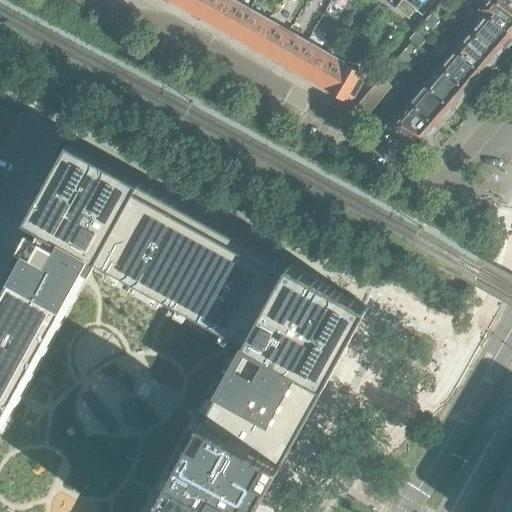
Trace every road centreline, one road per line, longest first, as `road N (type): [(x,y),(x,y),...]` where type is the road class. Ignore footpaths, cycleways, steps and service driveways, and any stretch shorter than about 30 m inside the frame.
road 1 (residential): [(449,175),(164,20),(107,0)]
road 2 (residential): [(511,253),(458,365),(317,511)]
road 3 (tertiary): [(511,322),(406,511)]
road 4 (tertiary): [(452,511),(511,406)]
